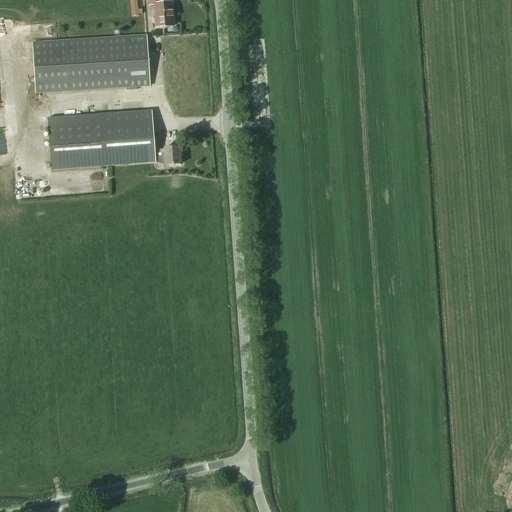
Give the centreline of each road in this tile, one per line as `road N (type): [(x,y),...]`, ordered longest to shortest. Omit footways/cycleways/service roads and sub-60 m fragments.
road 1 (unclassified): [(251,460),(221,0)]
road 2 (unclassified): [(27,511),(251,460)]
